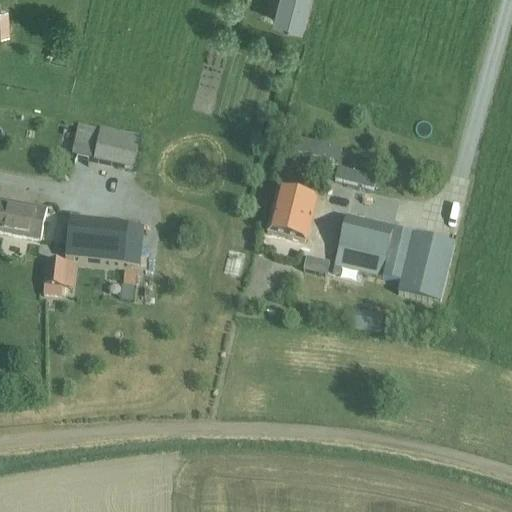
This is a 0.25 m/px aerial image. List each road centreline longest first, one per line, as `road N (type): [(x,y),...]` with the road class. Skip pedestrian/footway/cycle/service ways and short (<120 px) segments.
road 1 (track): [(511,478),(343,433),(251,427),(0,447)]
road 2 (unknown): [(507,0),(445,205),(419,210),(366,196)]
road 3 (unknown): [(0,177),(127,199)]
